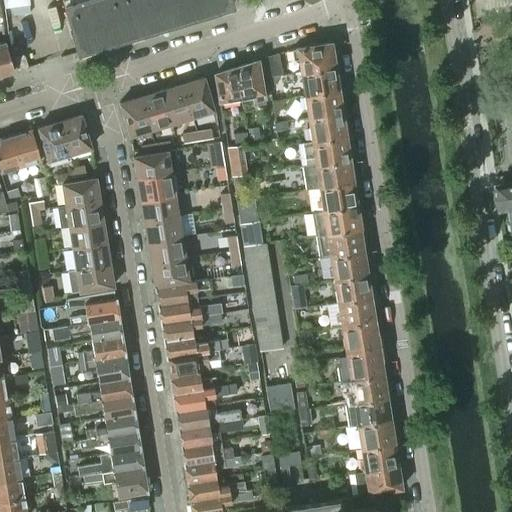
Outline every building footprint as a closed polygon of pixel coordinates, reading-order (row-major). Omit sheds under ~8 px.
[(75,0),(63,4),(77,51),(91,47),(92,51),(117,43),(116,40),(141,32),(142,36),(168,28),(166,24),(192,17),(193,20),(218,13),(217,9),(230,5),(228,0),(75,0)] [(0,74),(13,71),(3,41),(1,42),(0,39),(0,74)] [(296,48),(291,49),(292,60),(297,59),(299,71),(333,66),(333,64),(334,61),(333,55),(331,53),(329,42),(296,48)] [(264,57),(267,76),(280,74),(277,53),(264,57)] [(13,58),(17,70),(27,66),(23,54),(13,58)] [(235,67),(240,99),(252,97),(253,103),(263,102),(256,60),(235,67)] [(333,66),(299,71),(303,94),(337,89),(336,87),(338,84),(337,78),(334,76),(333,66)] [(219,103),(240,99),(235,67),(214,73),(219,103)] [(202,76),(181,83),(191,116),(212,109),(202,76)] [(181,83),(160,89),(170,122),(191,116),(181,83)] [(160,89),(140,95),(150,128),(170,122),(160,89)] [(337,89),(303,94),(307,117),(342,112),(341,102),(339,102),(337,89)] [(150,128),(140,95),(118,102),(128,135),(150,128)] [(342,112),(307,117),(310,141),(344,135),(342,122),(344,121),(342,112)] [(80,113),(58,120),(68,153),(90,147),(80,113)] [(58,120),(37,126),(47,160),(48,165),(70,159),(68,153),(58,120)] [(30,128),(10,135),(19,166),(39,159),(30,128)] [(210,128),(196,131),(197,140),(212,137),(210,128)] [(197,140),(196,131),(181,133),(183,142),(197,140)] [(0,171),(19,166),(10,135),(0,137),(0,171)] [(310,141),(302,142),(305,157),(306,165),(348,158),(346,148),(347,145),(347,139),(344,137),(344,135),(310,141)] [(168,141),(154,143),(155,151),(166,150),(170,149),(168,141)] [(210,165),(214,165),(223,163),(219,141),(206,144),(210,165)] [(154,143),(140,146),(141,154),(155,151),(154,143)] [(237,145),(226,146),(231,176),(247,173),(245,162),(240,163),(237,145)] [(132,155),(135,178),(170,172),(177,171),(174,149),(170,149),(166,150),(155,151),(141,154),(133,155),(132,155)] [(306,165),(301,165),(305,189),(318,187),(351,181),(353,181),(353,180),(351,180),(350,171),(351,168),(350,162),(348,160),(348,158),(306,165)] [(223,163),(214,165),(217,179),(225,178),(223,163)] [(68,167),(69,172),(70,176),(84,174),(83,165),(68,167)] [(56,183),(60,182),(70,181),(70,176),(69,172),(54,174),(56,183)] [(170,172),(135,178),(139,199),(173,193),(170,172)] [(60,182),(63,204),(98,199),(94,177),(70,181),(60,182)] [(511,180),(496,183),(500,207),(508,206),(508,211),(511,210),(511,180)] [(351,181),(318,187),(321,209),(355,203),(354,201),(356,198),(355,193),(353,191),(351,181)] [(219,193),(221,207),(230,206),(228,191),(219,193)] [(173,193),(139,199),(142,220),(176,214),(176,215),(181,214),(178,192),(173,193)] [(250,197),(235,199),(239,222),(253,220),(250,197)] [(27,201),(28,210),(37,209),(43,208),(42,199),(27,201)] [(59,227),(67,226),(101,220),(98,199),(63,204),(56,206),(59,227)] [(321,209),(312,210),(316,233),(325,232),(358,226),(358,224),(359,220),(359,216),(357,214),(355,203),(321,209)] [(230,206),(221,207),(224,221),(232,220),(230,206)] [(37,209),(28,210),(31,224),(39,223),(37,209)] [(176,214),(142,220),(146,242),(180,236),(176,215),(176,214)] [(67,226),(70,247),(105,242),(101,220),(67,226)] [(251,222),(239,224),(242,245),(255,243),(251,222)] [(325,232),(316,233),(319,255),(328,254),(361,249),(360,238),(362,235),(361,230),(359,229),(358,226),(325,232)] [(226,235),(228,250),(237,248),(235,234),(226,235)] [(180,236),(146,242),(149,263),(183,257),(180,236)] [(33,238),(35,253),(44,251),(41,237),(33,238)] [(70,247),(74,269),(108,263),(105,242),(70,247)] [(255,243),(242,245),(259,350),(280,346),(264,242),(255,243)] [(237,248),(228,250),(231,264),(239,262),(237,248)] [(361,249),(328,254),(332,277),(365,272),(365,269),(367,267),(366,261),(363,260),(361,249)] [(44,251),(35,253),(37,267),(46,266),(44,251)] [(183,257),(149,263),(153,286),(192,280),(188,256),(183,257)] [(108,263),(74,269),(67,270),(70,292),(111,285),(108,263)] [(365,272),(332,277),(336,300),(369,295),(367,284),(369,282),(368,276),(366,275),(365,272)] [(192,280),(153,286),(156,304),(196,298),(194,289),(207,287),(206,278),(192,280)] [(301,284),(290,285),(293,306),(305,304),(301,284)] [(40,286),(43,301),(51,300),(49,285),(40,286)] [(68,316),(69,324),(117,317),(112,290),(66,298),(67,309),(83,307),(84,314),(68,316)] [(336,300),(325,302),(329,324),(339,323),(372,317),(372,315),(374,313),(373,307),(370,306),(369,295),(336,300)] [(196,298),(156,304),(159,322),(218,312),(217,303),(197,306),(196,298)] [(218,312),(159,322),(162,339),(191,335),(190,326),(220,322),(218,312)] [(65,325),(50,327),(52,339),(52,340),(67,337),(69,337),(68,334),(88,330),(89,340),(120,335),(117,317),(69,324),(69,325),(65,325)] [(372,317),(339,323),(343,346),(344,350),(379,344),(378,340),(375,320),(373,320),(372,317)] [(91,349),(76,352),(78,361),(123,353),(120,335),(89,340),(91,349)] [(191,335),(162,339),(164,357),(216,349),(225,347),(224,339),(215,341),(215,340),(192,343),(191,335)] [(338,365),(337,365),(339,379),(348,377),(381,372),(381,370),(383,370),(380,349),(379,344),(344,350),(344,355),(337,356),(338,365)] [(216,349),(164,357),(167,375),(197,370),(208,368),(207,360),(217,358),(216,349)] [(123,353),(78,361),(79,369),(94,367),(95,377),(96,381),(126,376),(126,372),(123,353)] [(197,370),(167,375),(170,393),(215,385),(214,377),(198,379),(197,370)] [(381,372),(348,377),(352,400),(385,395),(384,385),(385,382),(384,377),(382,376),(381,372)] [(88,392),(75,393),(75,402),(129,393),(126,376),(96,381),(97,390),(88,392)] [(288,381),(276,383),(280,409),(292,407),(288,381)] [(215,385),(170,393),(173,410),(213,404),(212,395),(235,392),(234,382),(215,385)] [(280,409),(276,383),(265,385),(269,411),(280,409)] [(75,402),(73,402),(74,412),(100,408),(102,416),(132,412),(129,393),(75,402)] [(385,395),(352,400),(356,424),(389,418),(388,415),(390,413),(389,408),(387,406),(385,395)] [(0,397),(0,418),(9,417),(5,396),(5,397),(0,397)] [(213,404),(173,410),(176,428),(239,418),(238,409),(214,413),(213,404)] [(93,427),(82,429),(84,437),(135,429),(132,412),(102,416),(92,418),(93,427)] [(0,418),(0,438),(12,437),(9,417),(0,418)] [(239,418),(176,428),(179,446),(219,439),(217,431),(241,427),(239,418)] [(389,418),(356,424),(359,447),(392,441),(391,430),(393,428),(392,423),(389,421),(389,418)] [(84,437),(77,438),(78,448),(106,443),(108,451),(138,446),(135,429),(84,437)] [(0,438),(0,459),(15,457),(12,437),(0,438)] [(219,439),(179,446),(182,464),(222,457),(231,456),(231,454),(230,446),(220,448),(219,439)] [(392,441),(359,447),(363,469),(396,464),(396,461),(398,459),(397,454),(394,452),(392,441)] [(99,462),(76,466),(78,475),(82,474),(141,464),(138,446),(108,451),(98,453),(99,462)] [(222,457),(182,464),(185,481),(214,476),(213,468),(239,464),(238,455),(231,456),(222,457)] [(0,459),(0,479),(19,477),(15,457),(0,459)] [(141,464),(82,474),(84,484),(89,483),(112,480),(115,495),(145,491),(141,464)] [(363,469),(352,471),(356,494),(367,493),(400,487),(398,476),(400,474),(399,468),(396,466),(396,464),(363,469)] [(214,476),(185,481),(188,500),(244,490),(243,481),(216,485),(214,476)] [(0,479),(0,500),(22,497),(19,477),(0,479)] [(244,490),(188,500),(189,511),(220,511),(219,504),(241,500),(252,498),(250,489),(244,490)] [(127,499),(128,510),(149,508),(147,496),(127,499)] [(24,511),(22,497),(0,500),(0,511),(24,511)] [(339,498),(249,511),(373,511),(372,505),(341,510),(339,498)]
